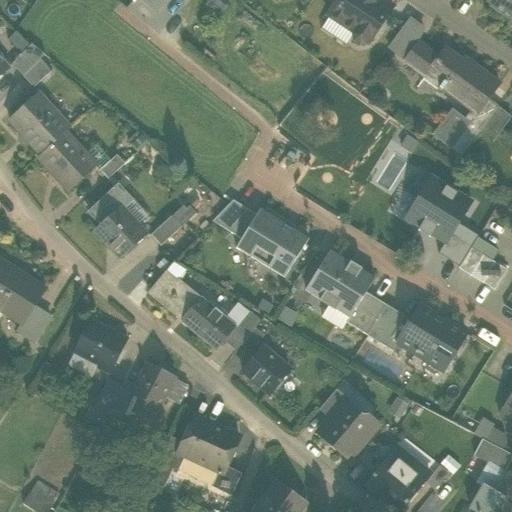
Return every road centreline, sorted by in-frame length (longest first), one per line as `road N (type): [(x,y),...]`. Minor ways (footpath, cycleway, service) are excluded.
road 1 (residential): [(511,337),(268,183),(289,149),(126,15)]
road 2 (residential): [(378,511),(100,282),(26,211),(0,170)]
